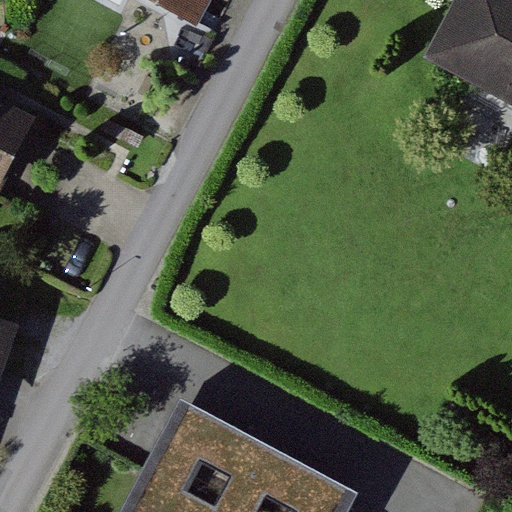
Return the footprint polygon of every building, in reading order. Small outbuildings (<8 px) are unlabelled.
[(214,0),(177,0),(206,16),(214,0)] [(511,96),(511,0),(473,0),(442,60),(511,96)] [(52,120),(0,90),(0,206),(3,208),(52,120)] [(0,410),(30,324),(0,313),(0,410)] [(376,511),(388,490),(189,388),(125,511),(376,511)]
